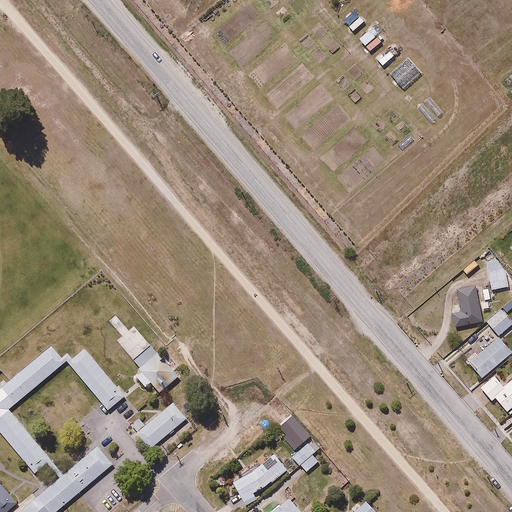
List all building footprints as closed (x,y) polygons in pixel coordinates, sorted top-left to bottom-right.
[(508,241),(503,234),(493,242),(498,249),(508,241)] [(503,270),(494,258),(485,265),(490,290),(506,288),(503,270)] [(481,322),(474,286),(456,290),(460,312),(450,313),(453,327),(481,322)] [(511,324),(511,323),(500,311),(486,323),(497,337),(468,363),(479,379),(510,353),(499,338),(511,324)] [(63,362),(50,346),(0,387),(0,433),(34,472),(50,458),(8,409),(63,362)] [(179,379),(149,346),(130,364),(140,375),(134,381),(145,392),(150,386),(160,397),(179,379)] [(125,397),(84,349),(67,363),(108,411),(125,397)] [(511,406),(511,378),(502,386),(493,376),(477,388),(490,402),(495,397),(506,412),(511,406)] [(184,419),(171,403),(135,434),(149,450),(184,419)] [(309,436),(292,416),(278,427),(285,435),(283,437),(294,450),(309,436)] [(314,451),(307,443),(290,458),(298,467),(314,451)] [(96,448),(20,511),(57,511),(111,466),(96,448)] [(285,471),(273,454),(257,468),(232,484),(246,506),(256,500),(252,494),(269,483),(285,471)] [(317,462),(311,456),(300,466),(305,473),(317,462)] [(0,511),(5,511),(17,502),(0,482),(0,511)] [(378,511),(366,498),(350,511),(378,511)] [(298,511),(287,499),(270,511),(298,511)]
